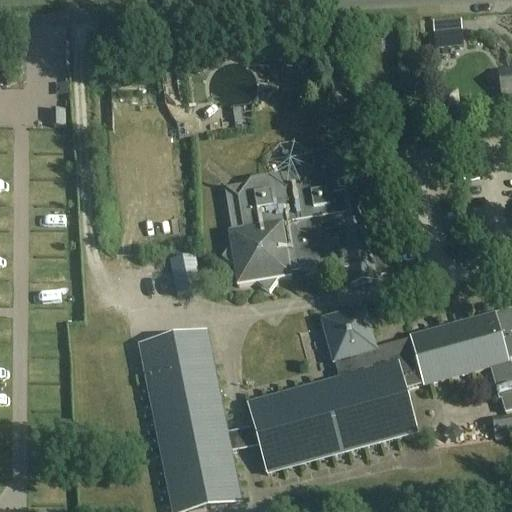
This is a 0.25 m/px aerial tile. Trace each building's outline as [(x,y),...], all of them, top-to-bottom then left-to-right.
[(432,23),(433,36),(434,52),(464,50),(461,20),(432,23)] [(398,23),(399,57),(430,56),(428,22),(398,23)] [(511,72),(498,74),(501,99),(511,97),(511,72)] [(408,111),(430,109),(429,92),(407,94),(408,111)] [(221,188),(220,189),(224,192),(238,202),(243,233),(231,235),(228,235),(230,249),(222,261),(234,270),(237,289),(257,286),(269,294),(278,283),(291,280),(290,275),(330,269),(330,274),(332,274),(331,268),(346,266),(347,271),(350,287),(375,283),(374,277),(362,205),(362,201),(374,199),(372,185),(359,187),(359,183),(366,181),(361,148),(311,156),(314,172),(301,190),(286,192),(268,180),(251,182),(247,188),(238,200),(225,191),(221,188)] [(170,264),(177,298),(201,293),(195,259),(170,264)] [(254,430),(247,432),(252,451),(260,449),(267,477),(417,437),(404,392),(422,387),(423,391),(488,373),(490,372),(499,403),(501,403),(505,416),(511,414),(511,269),(511,270),(511,272),(511,314),(492,320),(409,343),(377,352),(365,311),(321,323),(338,381),(248,406),(254,430)] [(232,455),(239,454),(234,435),(228,436),(207,335),(139,348),(172,511),(209,511),(242,505),(232,455)] [(511,418),(491,421),(494,443),(511,440),(511,418)]
